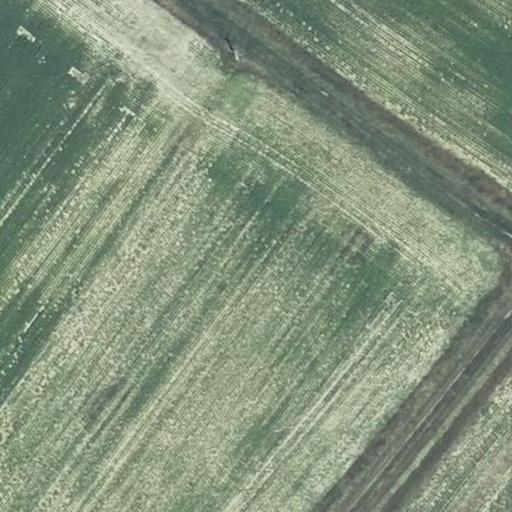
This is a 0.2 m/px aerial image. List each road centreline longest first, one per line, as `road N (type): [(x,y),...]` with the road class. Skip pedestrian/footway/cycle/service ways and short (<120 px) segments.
road 1 (track): [(202,0),(511,223)]
road 2 (track): [(511,301),(355,511)]
